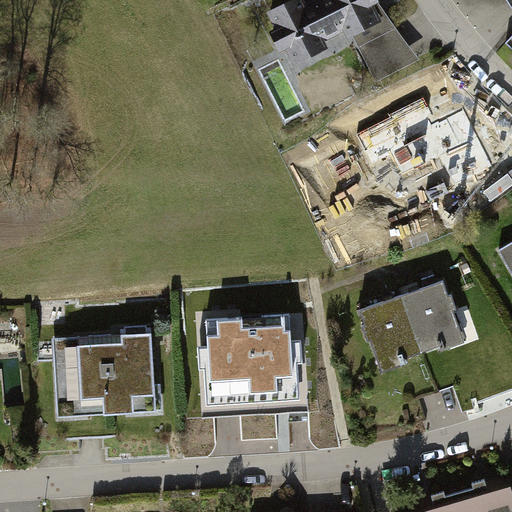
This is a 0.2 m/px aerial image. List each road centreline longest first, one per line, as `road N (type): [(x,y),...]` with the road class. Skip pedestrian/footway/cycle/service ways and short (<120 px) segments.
road 1 (residential): [(0,486),(359,461),(444,444),(511,419)]
road 2 (residential): [(435,0),(511,92)]
